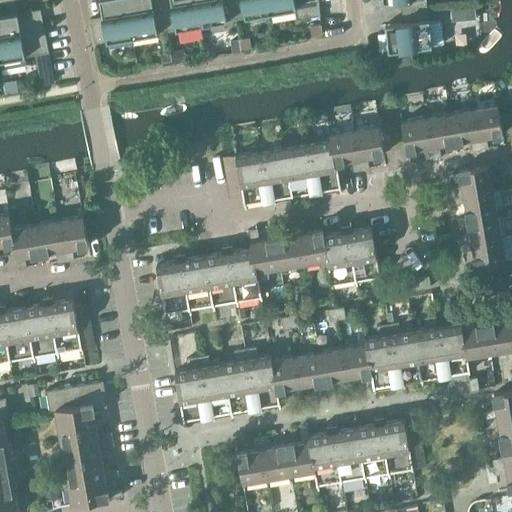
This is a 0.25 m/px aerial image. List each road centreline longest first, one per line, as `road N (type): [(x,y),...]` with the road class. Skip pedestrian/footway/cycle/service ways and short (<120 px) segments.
road 1 (residential): [(402,197),(217,225),(211,192),(113,209)]
road 2 (residential): [(351,0),(351,31),(329,42),(88,88)]
road 3 (residential): [(161,511),(124,273)]
road 4 (residential): [(124,273),(0,283)]
road 5 (residential): [(113,209),(88,88)]
road 6 (residential): [(402,197),(419,172),(507,150)]
